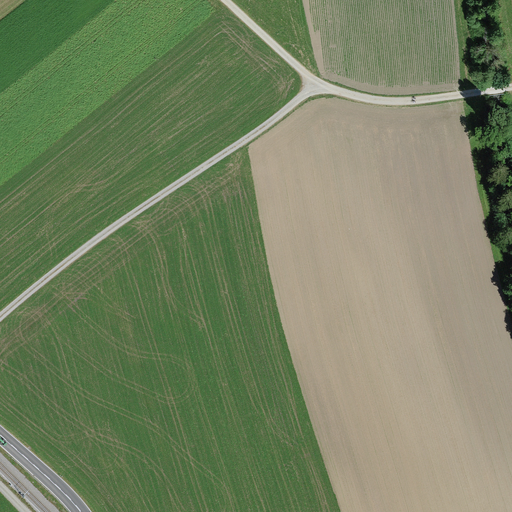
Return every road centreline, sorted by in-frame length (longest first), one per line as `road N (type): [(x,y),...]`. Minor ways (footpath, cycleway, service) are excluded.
road 1 (track): [(0,320),(48,276),(321,87)]
road 2 (track): [(511,87),(394,103),(321,87),(223,0)]
